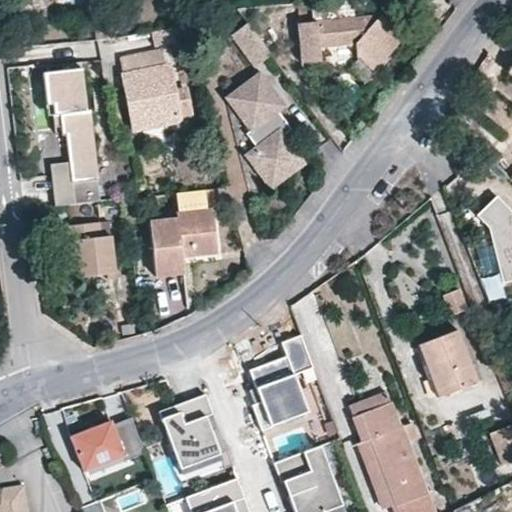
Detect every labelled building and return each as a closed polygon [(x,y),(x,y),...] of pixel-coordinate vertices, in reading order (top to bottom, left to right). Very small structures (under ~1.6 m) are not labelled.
[(320,61),(320,47),(356,45),(357,57),(374,71),(403,35),(376,14),(351,16),(349,0),(313,0),(311,0),(313,22),(298,23),(302,64),(320,61)] [(186,23),(154,30),(156,44),(176,40),(175,36),(188,34),(186,23)] [(248,24),(231,36),(253,68),(255,67),(271,55),(248,24)] [(185,89),(173,91),(169,68),(165,68),(161,50),(120,59),(126,94),(134,93),(141,127),(177,119),(178,115),(189,112),(185,89)] [(95,162),(85,72),(45,77),(50,122),(51,122),(61,120),(63,140),(67,140),(70,165),(50,167),(54,207),(100,202),(99,192),(95,162)] [(230,96),(230,103),(251,134),(248,137),(257,149),(256,159),(273,182),(300,161),(289,145),(285,137),(291,132),(278,114),(284,109),(258,74),(230,96)] [(133,128),(141,127),(134,93),(126,94),(130,114),(133,128)] [(297,138),(291,132),(285,137),(289,145),(297,138)] [(251,154),(246,157),(272,193),(305,166),(300,161),(273,182),(256,159),(251,154)] [(118,189),(115,159),(95,162),(99,192),(118,189)] [(215,214),(212,188),(178,192),(180,218),(215,214)] [(494,197),(474,217),(487,229),(501,285),(511,282),(511,214),(494,197)] [(186,272),(184,249),(194,248),(193,254),(218,252),(215,214),(180,218),(153,220),(157,254),(159,275),(186,272)] [(73,239),(80,238),(83,275),(116,273),(113,236),(104,237),(102,222),(72,225),(73,239)] [(78,276),(83,275),(80,238),(73,239),(78,276)] [(465,310),(457,289),(440,295),(448,316),(465,310)] [(439,398),(477,382),(457,330),(420,345),(439,398)] [(307,412),(285,357),(249,371),(261,402),(251,406),(261,430),(307,412)] [(390,404),(385,393),(349,407),(353,418),(390,404)] [(230,466),(202,398),(160,415),(182,468),(214,455),(220,470),(230,466)] [(369,440),(373,449),(394,505),(392,506),(394,511),(433,511),(427,493),(401,427),(398,428),(390,404),(353,418),(361,443),(369,440)] [(139,446),(126,414),(111,421),(108,414),(68,431),(84,469),(139,446)] [(511,459),(511,425),(490,434),(502,464),(511,459)] [(392,506),(394,505),(373,449),(369,440),(361,443),(359,444),(383,509),(392,506)] [(320,511),(340,505),(319,447),(280,461),(298,511),(320,511)] [(247,511),(235,478),(186,497),(191,511),(247,511)] [(0,511),(25,511),(21,486),(0,489),(0,511)]
